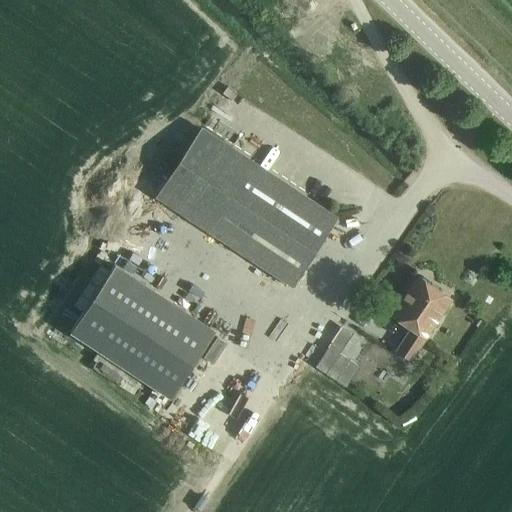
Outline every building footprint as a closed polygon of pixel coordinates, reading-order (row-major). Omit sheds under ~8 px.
[(292,286),(336,218),(202,130),(157,197),(292,286)] [(113,265),(69,333),(169,399),(214,331),(113,265)] [(413,355),(439,316),(450,299),(417,277),(391,316),(408,327),(411,329),(400,346),(396,351),(410,360),(413,355)] [(316,367),(346,387),(360,366),(329,346),(316,367)] [(247,397),(235,411),(244,419),(256,406),(247,397)] [(252,418),(234,448),(246,456),(264,425),(252,418)]
